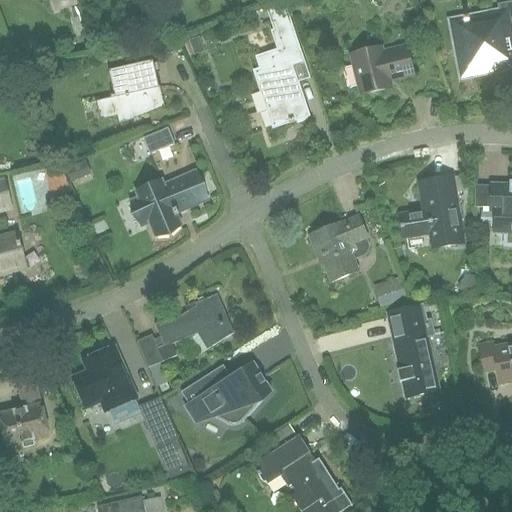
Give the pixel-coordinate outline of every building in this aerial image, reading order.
[(51,0),(55,14),(80,6),(77,0),(51,0)] [(254,57),(259,70),(254,72),(273,128),(308,116),(293,72),(307,68),(284,0),(265,7),(273,30),(270,31),(276,50),(254,57)] [(298,0),(296,0),(293,5),(294,10),(299,13),(304,12),(307,8),(306,2),(302,0),(298,0)] [(463,20),(451,22),(462,76),(511,66),(511,43),(510,32),(511,31),(511,1),(497,4),(498,13),(468,19),(468,17),(463,18),(463,20)] [(182,51),(177,39),(161,43),(163,56),(182,51)] [(353,68),(360,96),(391,88),(390,81),(413,75),(406,45),(384,50),(383,47),(351,55),(355,67),(353,68)] [(0,80),(16,74),(6,49),(0,50),(0,80)] [(109,71),(115,99),(98,103),(101,119),(118,116),(120,125),(163,106),(153,61),(109,71)] [(168,129),(144,139),(150,155),(174,145),(168,129)] [(58,164),(45,168),(53,199),(66,196),(58,164)] [(82,164),(66,170),(71,183),(87,176),(82,164)] [(133,203),(142,224),(149,221),(156,235),(170,235),(180,225),(177,218),(179,217),(177,212),(205,200),(194,175),(164,188),(162,183),(137,193),(140,200),(133,203)] [(464,243),(454,186),(453,177),(419,183),(423,205),(425,205),(426,211),(399,216),(403,238),(430,234),(432,249),(464,243)] [(0,209),(11,207),(4,181),(0,182),(0,266),(0,267),(2,272),(26,266),(18,235),(0,239),(0,209)] [(480,226),(494,226),(493,232),(506,233),(506,245),(511,244),(511,185),(491,185),(490,209),(483,209),(483,212),(480,212),(480,226)] [(111,228),(127,221),(122,210),(107,217),(111,228)] [(339,223),(309,236),(321,264),(323,264),(331,283),(358,271),(354,261),(364,257),(367,254),(369,249),(369,245),(367,239),(368,238),(358,217),(340,224),(339,223)] [(54,244),(41,249),(45,261),(58,257),(54,244)] [(399,280),(380,286),(386,305),(405,299),(399,280)] [(155,325),(158,333),(160,337),(154,340),(152,335),(136,342),(157,390),(169,385),(160,365),(177,357),(172,345),(197,334),(207,350),(233,334),(217,295),(196,304),(197,307),(172,322),(155,325)] [(398,311),(389,313),(389,316),(395,341),(395,343),(401,370),(397,371),(397,372),(398,372),(400,381),(399,381),(399,383),(404,382),(407,398),(437,392),(426,338),(435,336),(431,319),(427,320),(424,306),(398,311)] [(493,343),(478,346),(484,373),(497,371),(499,385),(511,381),(511,343),(493,347),(493,343)] [(107,411),(136,399),(114,348),(110,350),(105,350),(98,351),(91,356),(89,359),(85,361),(90,373),(73,379),(86,407),(102,400),(107,411)] [(222,366),(181,393),(188,405),(184,408),(195,426),(216,419),(230,427),(232,428),(233,428),(236,427),(238,427),(239,426),(241,425),(259,406),(262,405),(273,393),(254,362),(230,378),(222,366)] [(14,383),(21,410),(1,415),(10,447),(49,437),(41,405),(34,377),(14,383)] [(149,418),(161,445),(178,438),(166,411),(149,418)] [(299,436),(252,466),(263,483),(265,481),(267,485),(281,476),(288,487),(291,485),(297,493),(291,497),(300,511),(341,511),(352,505),(341,489),(339,490),(319,459),(310,465),(305,457),(310,453),(299,436)] [(164,511),(161,497),(143,501),(141,496),(96,507),(97,511),(164,511)]
